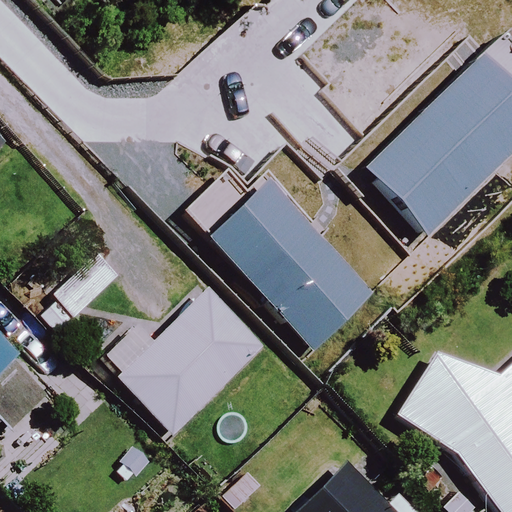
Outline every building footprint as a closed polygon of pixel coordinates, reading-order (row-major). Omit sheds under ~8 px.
[(511,106),(469,63),(359,173),(425,238),(511,151),(511,106)] [(109,280),(87,257),(27,316),(49,339),(109,280)] [(371,328),(331,291),(292,332),(333,369),(371,328)] [(250,353),(195,298),(109,385),(163,440),(250,353)] [(11,364),(0,353),(0,437),(36,402),(4,371),(11,364)] [(511,511),(511,358),(489,391),(432,353),(387,421),(449,463),(484,511),(511,511)] [(376,511),(372,511),(328,466),(280,511),(402,511),(390,499),(376,511)] [(202,506),(206,511),(234,511),(260,489),(243,469),(202,506)]
